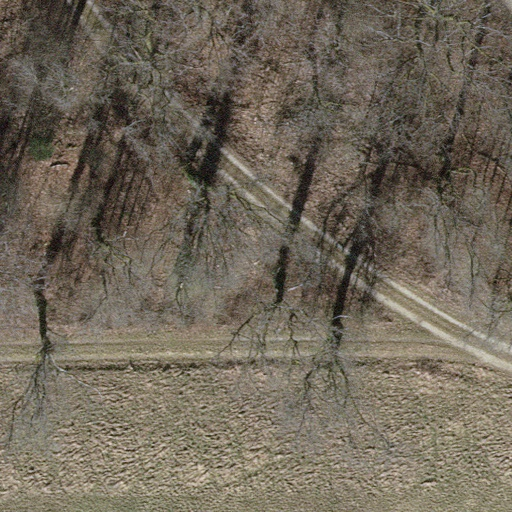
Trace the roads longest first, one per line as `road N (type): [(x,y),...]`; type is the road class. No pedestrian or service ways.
road 1 (track): [(77,0),(96,32),(235,167),(358,269),(511,359)]
road 2 (track): [(0,350),(309,344),(511,356)]
